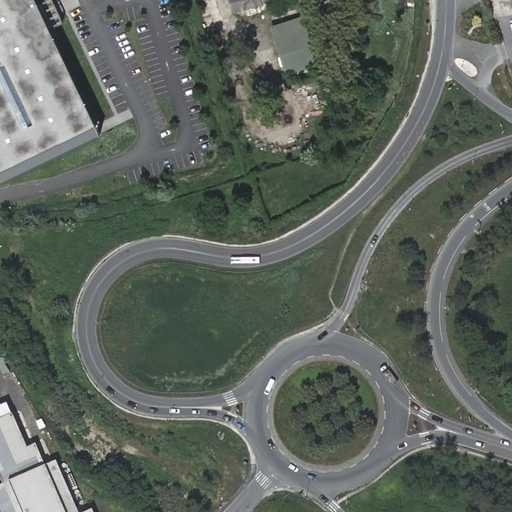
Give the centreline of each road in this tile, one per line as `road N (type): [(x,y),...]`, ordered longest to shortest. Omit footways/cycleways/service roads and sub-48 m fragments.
road 1 (tertiary): [(442,50),(429,98),(391,162),(325,225),(296,244),(248,258),(177,248),(136,253),(100,282),(86,324),(97,367),(128,398),(185,407)]
road 2 (motorway): [(511,435),(454,385),(435,341),(433,312),(451,244),(511,188)]
road 3 (motorway): [(511,139),(447,165),(394,209),(341,318),(311,342)]
road 4 (unknown): [(234,16),(263,30),(292,103),(282,128),(251,120),(236,48)]
